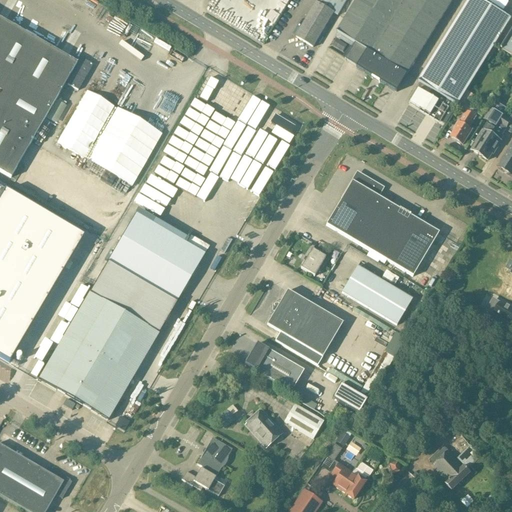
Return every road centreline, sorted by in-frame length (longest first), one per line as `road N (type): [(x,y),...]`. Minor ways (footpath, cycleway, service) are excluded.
road 1 (unclassified): [(134,470),(346,110)]
road 2 (tertiary): [(346,110),(159,0)]
road 3 (tertiary): [(511,208),(346,110)]
road 4 (unclassified): [(134,470),(0,391)]
road 5 (unknown): [(259,257),(346,313),(367,348)]
road 6 (unknown): [(226,313),(317,371),(328,386),(326,400)]
